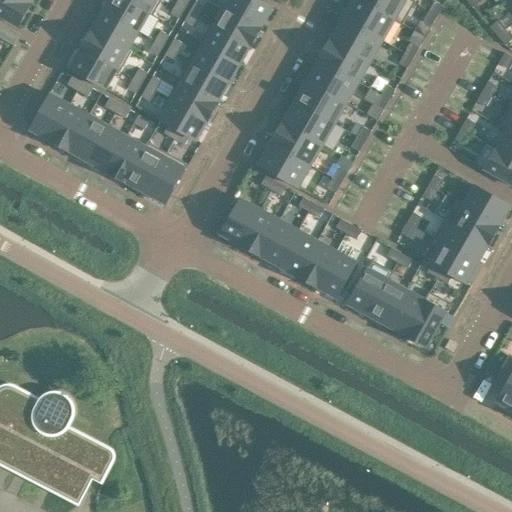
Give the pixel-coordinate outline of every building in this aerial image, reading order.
[(32,3),(31,3),(25,0),(0,0),(0,14),(19,25),(32,3)] [(128,0),(110,0),(104,11),(139,31),(149,13),(153,15),(154,14),(128,0)] [(128,0),(154,14),(162,0),(128,0)] [(197,0),(191,11),(199,16),(205,5),(197,0)] [(261,0),(230,0),(227,6),(262,26),(273,7),(261,0)] [(353,0),(344,17),(383,39),(395,19),(403,24),(403,23),(362,0),(353,0)] [(411,0),(362,0),(403,23),(415,3),(411,0)] [(435,0),(429,10),(438,15),(444,5),(435,0)] [(177,3),(171,13),(180,18),(186,8),(177,3)] [(212,22),(212,23),(251,45),(262,27),(262,26),(227,6),(216,24),(212,22)] [(429,10),(423,21),(432,26),(438,15),(429,10)] [(104,11),(93,30),(132,52),(133,51),(129,49),(139,31),(104,11)] [(191,11),(185,21),(194,26),(199,16),(191,11)] [(344,17),(332,38),(371,61),(383,39),(344,17)] [(498,20),(491,27),(499,36),(506,29),(498,20)] [(212,23),(201,41),(240,64),(251,45),(212,23)] [(93,29),(83,48),(122,71),(132,52),(93,30),(93,29)] [(511,35),(506,29),(499,36),(507,45),(511,39),(511,35)] [(161,30),(155,40),(164,45),(170,35),(161,30)] [(175,38),(169,48),(178,53),(184,43),(175,38)] [(359,81),(371,61),(332,38),(320,59),(359,81)] [(155,40),(149,51),(158,56),(164,45),(155,40)] [(201,41),(190,60),(229,83),(240,64),(201,41)] [(411,42),(405,52),(414,57),(420,47),(411,42)] [(82,48),(71,68),(106,88),(117,69),(121,71),(122,71),(83,48),(82,48)] [(169,48),(163,58),(172,63),(178,53),(169,48)] [(405,52),(399,63),(408,68),(414,57),(405,52)] [(511,55),(505,52),(499,63),(508,68),(511,60),(511,55)] [(347,102),(359,81),(320,59),(308,80),(347,102)] [(190,60),(179,79),(218,101),(219,102),(229,83),(190,60)] [(140,67),(134,78),(143,83),(149,72),(140,67)] [(154,75),(148,86),(156,91),(162,80),(154,75)] [(73,76),(68,84),(78,90),(83,82),(73,76)] [(134,78),(128,88),(137,93),(143,83),(134,78)] [(179,79),(169,98),(208,120),(219,102),(218,101),(179,79)] [(335,123),(347,102),(308,80),(296,101),(335,123)] [(489,80),(483,90),(492,95),(498,85),(489,80)] [(83,82),(78,90),(89,96),(94,88),(83,82)] [(387,84),(381,94),(390,99),(396,89),(387,84)] [(148,86),(142,96),(150,101),(156,91),(148,86)] [(483,90),(477,101),(486,106),(492,95),(483,90)] [(51,94),(32,129),(52,140),(71,105),(51,94)] [(381,94),(375,105),(384,110),(390,99),(381,94)] [(110,97),(105,106),(116,112),(121,103),(110,97)] [(172,101),(161,120),(169,124),(180,130),(190,136),(196,140),(208,120),(169,98),(168,98),(172,101)] [(323,144),(335,123),(296,101),(284,122),(323,144)] [(121,103),(116,112),(126,118),(131,109),(121,103)] [(52,140),(51,140),(70,151),(70,150),(90,115),(71,105),(52,140)] [(511,107),(510,106),(500,125),(511,132),(511,107)] [(140,114),(135,123),(145,129),(150,120),(140,114)] [(90,115),(70,150),(89,161),(109,125),(90,115)] [(468,118),(462,128),(470,133),(476,123),(468,118)] [(284,121),(272,142),(311,165),(323,144),(284,122),(284,121)] [(169,124),(164,133),(175,139),(180,130),(169,124)] [(109,125),(89,161),(108,171),(128,136),(109,125)] [(363,125),(358,136),(366,141),(372,130),(363,125)] [(507,130),(497,148),(511,156),(511,132),(500,125),(499,126),(507,130)] [(462,128),(456,138),(464,143),(470,133),(462,128)] [(180,130),(175,139),(185,145),(190,136),(180,130)] [(108,171),(127,182),(127,181),(149,142),(148,141),(146,146),(128,136),(108,171)] [(358,136),(352,146),(360,151),(366,141),(358,136)] [(149,142),(127,181),(146,192),(168,152),(149,142)] [(299,186),(311,165),(272,142),(260,164),(299,186)] [(511,156),(497,148),(486,168),(511,183),(511,156)] [(168,152),(146,192),(166,203),(188,163),(168,152)] [(339,167),(334,177),(342,182),(348,172),(339,167)] [(435,174),(429,185),(438,189),(444,179),(435,174)] [(267,175),(262,184),(272,190),(277,181),(267,175)] [(334,177),(328,188),(336,193),(342,182),(334,177)] [(277,181),(272,190),(283,196),(287,187),(277,181)] [(429,185),(423,195),(432,200),(438,189),(429,185)] [(457,199),(456,200),(499,225),(500,225),(511,205),(476,185),(465,204),(457,199)] [(304,197),(299,205),(310,211),(315,203),(304,197)] [(242,244),(261,209),(241,198),(222,233),(242,244)] [(456,200),(445,219),(489,244),(500,225),(499,225),(456,200)] [(315,203),(310,211),(320,217),(325,209),(315,203)] [(242,244),(242,245),(261,255),(280,220),(261,209),(242,244)] [(414,212),(408,222),(417,227),(422,217),(414,212)] [(342,218),(337,227),(347,233),(352,224),(342,218)] [(445,219),(435,238),(478,262),(489,244),(445,219)] [(299,230),(280,220),(261,255),(280,265),(299,230)] [(408,222),(402,232),(411,237),(417,227),(408,222)] [(352,224),(347,233),(357,239),(362,230),(352,224)] [(318,240),(299,230),(280,265),(299,276),(318,240)] [(443,243),(432,262),(467,282),(478,262),(435,238),(434,238),(443,243)] [(299,276),(318,286),(337,251),(318,240),(299,276)] [(392,247),(387,256),(398,262),(403,253),(392,247)] [(338,297),(357,262),(337,251),(318,286),(338,297)] [(403,253),(398,262),(408,268),(413,259),(403,253)] [(373,260),(349,303),(369,314),(393,270),(373,260)] [(433,263),(428,271),(438,277),(443,269),(433,263)] [(443,269),(438,277),(449,283),(453,275),(443,269)] [(393,270),(369,314),(388,324),(407,289),(389,279),(394,271),(393,270)] [(407,289),(388,324),(407,335),(431,291),(430,291),(425,299),(407,289)] [(407,335),(427,346),(451,302),(431,291),(407,335)] [(511,356),(510,356),(497,378),(507,384),(498,401),(511,408),(511,356)] [(79,503),(93,477),(101,482),(111,462),(113,459),(113,458),(113,456),(113,455),(113,453),(112,452),(112,451),(111,450),(109,449),(69,428),(67,427),(71,419),(73,414),(73,409),(72,405),(71,401),(68,397),(64,395),(60,393),(55,393),(51,394),(46,396),(42,399),(41,401),(33,396),(15,387),(12,386),(8,386),(5,386),(2,388),(0,390),(0,456),(18,465),(16,470),(30,477),(32,473),(44,479),(57,485),(57,486),(68,491),(66,496),(79,503)]
